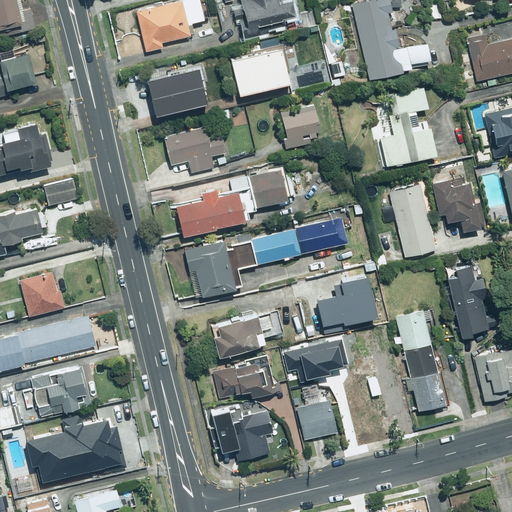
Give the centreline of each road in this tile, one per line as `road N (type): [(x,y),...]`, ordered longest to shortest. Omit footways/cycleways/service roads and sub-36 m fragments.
road 1 (secondary): [(95,109),(194,511)]
road 2 (residential): [(511,435),(257,502)]
